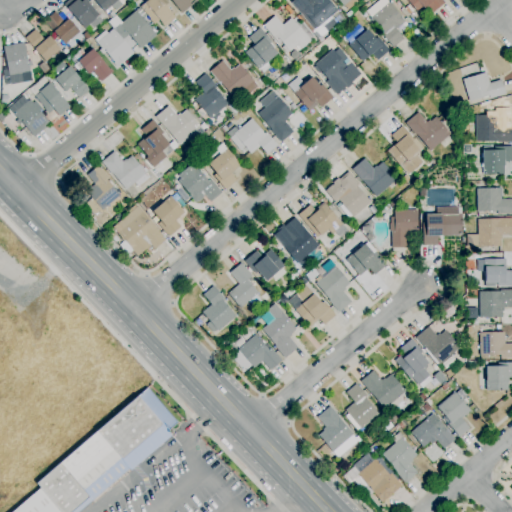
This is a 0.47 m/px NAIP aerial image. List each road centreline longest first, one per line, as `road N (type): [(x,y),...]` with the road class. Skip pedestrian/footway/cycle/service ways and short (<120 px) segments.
road 1 (residential): [(489,10),(511,37),(462,476),(421,511)]
road 2 (residential): [(133,313),(504,0)]
road 3 (secondary): [(323,511),(0,179)]
road 4 (tertiary): [(15,195),(241,0)]
road 5 (residential): [(248,434),(427,291)]
